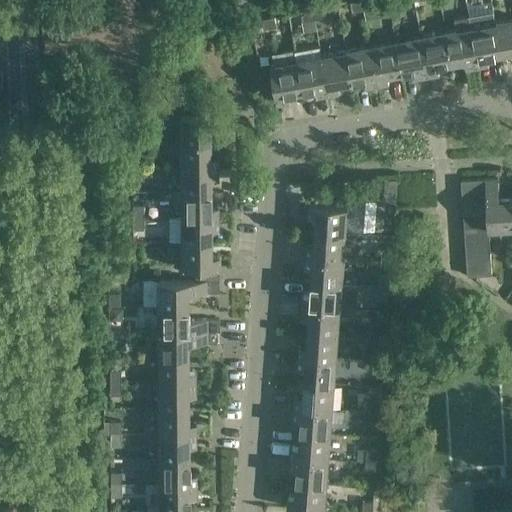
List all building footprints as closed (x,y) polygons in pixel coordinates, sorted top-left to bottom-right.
[(364,9),(362,0),(355,0),(350,1),(352,11),(364,9)] [(376,7),(375,0),(362,0),(364,9),(376,7)] [(327,16),(325,6),(313,8),(315,19),(327,16)] [(315,19),(313,8),(301,10),(303,21),(315,19)] [(502,53),(496,22),(494,10),(469,15),(478,64),(490,62),(488,55),(502,53)] [(262,17),(264,28),(276,26),(275,15),(262,17)] [(478,64),(469,15),(455,18),(457,29),(446,32),(452,62),(465,59),(467,66),(478,64)] [(511,19),(496,22),(502,53),(511,50),(511,19)] [(446,32),(421,36),(428,74),(440,72),(439,64),(452,62),(446,32)] [(421,36),(396,41),(402,71),(416,69),(417,76),(428,74),(421,36)] [(396,41),(371,46),(378,83),(389,81),(388,74),(402,71),(396,41)] [(328,92),(321,55),(320,45),(295,50),(297,60),(302,90),(316,88),(317,94),(328,92)] [(371,46),(346,50),(352,81),(365,78),(367,85),(378,83),(371,46)] [(346,50),(321,55),(328,92),(340,90),(339,83),(352,81),(346,50)] [(297,60),(271,64),(278,102),(291,99),(289,93),(302,90),(297,60)] [(217,113),(179,114),(179,140),(210,140),(210,126),(217,126),(217,113)] [(142,127),(141,114),(131,114),(131,127),(142,127)] [(210,140),(179,140),(179,165),(217,165),(217,153),(210,153),(210,140)] [(142,154),(131,154),(132,165),(142,165),(142,154)] [(142,165),(132,165),(132,178),(142,178),(142,165)] [(217,165),(179,165),(179,190),(210,190),(210,177),(218,177),(217,165)] [(486,190),(487,202),(488,214),(488,226),(489,228),(511,226),(511,195),(499,196),(498,177),(486,178),(486,190)] [(486,178),(461,179),(462,191),(486,190),(486,178)] [(210,190),(179,190),(180,216),(218,215),(218,204),(211,204),(210,190)] [(486,190),(462,191),(463,203),(487,202),(486,190)] [(487,202),(463,203),(464,215),(488,214),(487,202)] [(316,216),(315,229),(346,232),(348,206),(310,203),(309,215),(316,216)] [(132,216),(142,216),(142,204),(132,204),(132,216)] [(384,221),(394,222),(395,209),(385,208),(384,221)] [(488,214),(464,215),(464,227),(488,226),(488,214)] [(218,215),(180,216),(180,241),(211,241),(211,227),(218,227),(218,215)] [(132,216),(132,228),(132,229),(142,229),(142,216),(132,216)] [(488,226),(464,227),(465,239),(489,238),(489,228),(488,226)] [(346,232),(315,229),(314,243),(307,242),(306,254),(344,257),(346,232)] [(490,250),(489,238),(465,239),(466,251),(490,250)] [(218,279),(218,267),(218,254),(211,254),(211,241),(180,241),(180,267),(194,267),(194,280),(218,279)] [(381,260),(391,260),(392,248),(382,247),(381,260)] [(491,262),(490,250),(466,251),(467,263),(491,262)] [(344,257),(306,254),(305,265),(312,266),(311,280),(342,282),(344,257)] [(380,272),(390,273),(391,260),(381,260),(380,272)] [(491,274),(491,262),(467,263),(467,275),(491,274)] [(218,292),(218,279),(194,280),(156,280),(156,306),(187,306),(187,292),(218,292)] [(342,282),(311,280),(310,293),(303,293),(302,304),(340,307),(342,282)] [(377,310),(388,311),(389,298),(378,297),(377,310)] [(340,307),(302,304),(301,316),(309,316),(307,330),(338,333),(340,307)] [(187,306),(156,306),(156,331),(219,331),(218,319),(188,319),(187,306)] [(376,322),(387,323),(388,311),(377,310),(376,322)] [(338,333),(307,330),(306,343),(299,343),(298,355),(336,358),(338,333)] [(219,331),(156,331),(157,357),(188,356),(188,343),(219,342),(219,331)] [(373,361),(384,361),(385,349),(374,348),(373,361)] [(336,358),(298,355),(298,366),(305,366),(304,381),(334,383),(336,358)] [(188,356),(157,357),(157,382),(195,382),(195,370),(188,370),(188,356)] [(372,372),(383,373),(384,361),(373,361),(372,372)] [(109,382),(119,382),(119,370),(109,370),(109,382)] [(334,383),(304,381),(303,394),(295,394),(295,405),(332,408),(334,383)] [(109,382),(109,385),(109,394),(120,394),(119,382),(109,382)] [(195,382),(157,382),(157,407),(188,407),(188,393),(195,393),(195,382)] [(370,411),(380,412),(381,399),(371,399),(370,411)] [(332,408),(295,405),(294,417),(301,417),(300,431),(330,433),(332,408)] [(188,407),(157,407),(157,433),(195,432),(195,421),(188,421),(188,407)] [(369,423),(379,424),(380,412),(370,411),(369,423)] [(120,421),(110,421),(110,433),(120,433),(120,421)] [(330,433),(300,431),(299,445),(292,444),(291,456),(328,459),(330,433)] [(195,432),(157,433),(157,458),(188,458),(188,444),(195,444),(195,432)] [(120,433),(110,433),(110,445),(120,445),(120,433)] [(366,462),(376,462),(377,450),(367,449),(366,462)] [(328,459),(291,456),(290,467),(297,468),(296,482),(326,484),(328,459)] [(188,458),(157,458),(158,483),(196,483),(196,472),(189,472),(188,458)] [(365,473),(375,474),(376,462),(366,462),(365,473)] [(120,471),(110,471),(110,484),(120,484),(120,471)] [(326,484),(296,482),(295,495),(288,494),(287,507),(324,510),(326,484)] [(196,483),(158,483),(158,509),(189,509),(189,495),(196,495),(196,483)] [(120,484),(110,484),(110,496),(120,496),(120,484)] [(372,511),(373,501),(363,500),(361,511),(372,511)]
